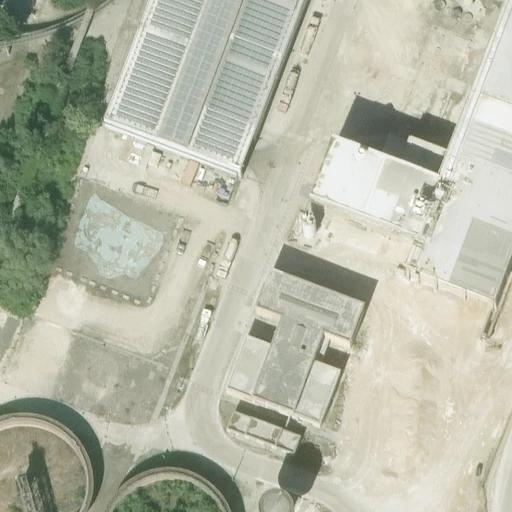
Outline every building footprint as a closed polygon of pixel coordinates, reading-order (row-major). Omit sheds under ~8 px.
[(162,0),(109,140),(244,192),(316,0),(162,0)] [(511,29),(449,197),(440,193),(447,173),(389,146),(384,172),(340,156),(339,160),(330,156),(308,218),(416,260),(417,256),(428,260),(417,289),(505,323),(511,304),(511,29)] [(247,350),(226,403),(252,413),(295,429),(321,439),(341,385),(315,376),(325,350),(351,359),(365,321),(270,286),(256,324),(282,334),(272,360),(247,350)] [(234,424),(228,442),(246,449),(277,460),(295,467),(301,449),(283,443),(252,431),(234,424)] [(0,511),(84,511),(87,495),(81,469),(65,448),(42,433),(16,429),(0,432),(0,511)] [(219,511),(201,497),(176,490),(151,494),(129,506),(124,511),(219,511)]
